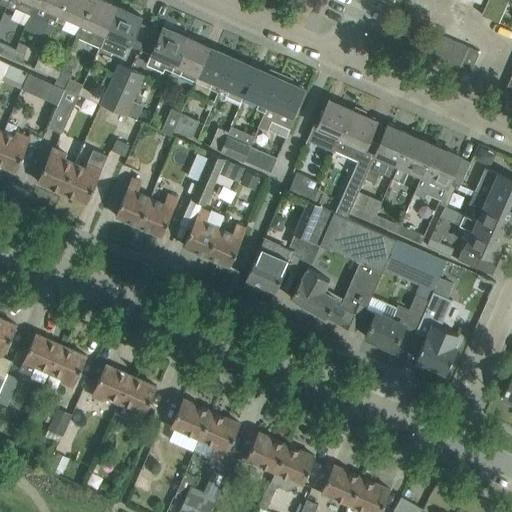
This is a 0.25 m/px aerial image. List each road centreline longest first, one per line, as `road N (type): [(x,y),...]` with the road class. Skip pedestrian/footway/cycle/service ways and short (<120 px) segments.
road 1 (residential): [(441,438),(0,239)]
road 2 (residential): [(511,124),(339,48)]
road 3 (residential): [(441,438),(511,277)]
road 4 (residential): [(339,48),(225,0)]
